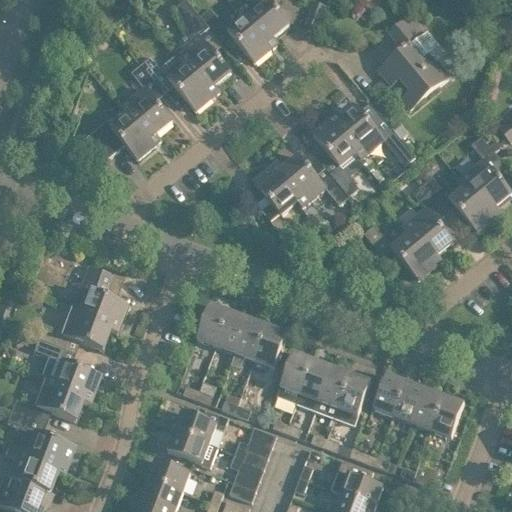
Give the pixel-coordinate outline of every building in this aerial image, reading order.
[(254,0),(238,13),(243,19),(254,33),(262,26),(272,39),(273,39),(290,26),(268,0),(254,0)] [(253,65),(278,45),(273,39),(272,39),(262,26),(254,33),(243,19),(227,32),(209,10),(199,18),(219,41),(228,34),(253,65)] [(210,48),(219,41),(199,18),(190,25),(198,35),(181,48),(174,54),(175,56),(185,67),(195,81),(203,75),(214,88),(215,87),(231,74),(210,48)] [(401,52),(378,72),(390,87),(398,80),(410,94),(401,101),(409,110),(448,78),(434,62),(444,53),(427,33),(423,36),(408,18),(389,34),(402,50),(400,51),(401,52)] [(195,114),(220,93),(215,87),(214,88),(203,75),(195,81),(175,56),(159,69),(150,57),(140,65),(160,89),(169,82),(195,114)] [(151,97),(160,89),(140,65),(131,73),(144,90),(121,109),(137,129),(144,123),(155,136),(155,135),(171,123),(151,97)] [(510,143),(511,141),(511,108),(494,123),(510,143)] [(136,161),(161,142),(155,135),(155,136),(144,123),(137,129),(121,109),(94,131),(112,155),(124,145),(136,161)] [(396,158),(406,150),(387,127),(378,134),(357,109),(341,122),(340,122),(351,135),(344,141),(355,154),(354,155),(359,161),(383,142),(396,158)] [(344,174),(359,161),(354,155),(355,154),(344,141),(351,135),(340,122),(341,122),(336,116),(312,135),(331,159),(322,166),(329,175),(328,175),(347,198),(357,190),(344,174)] [(398,138),(405,132),(396,122),(390,127),(398,138)] [(491,169),(500,161),(481,138),(471,146),(484,163),(461,182),(466,188),(466,187),(477,201),(484,195),(494,208),(495,208),(511,195),(491,169)] [(487,144),(490,147),(497,142),(494,139),(487,144)] [(338,206),(347,198),(328,175),(319,182),(298,157),(283,170),(282,171),(293,184),(286,189),(297,203),(296,203),(301,209),(324,190),(338,206)] [(282,171),(283,170),(277,163),(253,183),(270,204),(261,212),(294,253),(304,245),(280,216),(296,203),(297,203),(286,189),(293,184),(282,171)] [(476,234),(500,214),(495,208),(494,208),(484,195),(477,201),(466,187),(466,188),(450,201),(432,179),(422,187),(441,210),(450,202),(476,234)] [(432,218),(441,210),(422,187),(413,194),(426,211),(402,230),(407,236),(418,250),(425,244),(436,257),(437,256),(452,243),(432,218)] [(417,282),(441,262),(437,256),(436,257),(425,244),(418,250),(407,236),(391,249),(373,227),(363,235),(382,258),(391,250),(417,282)] [(87,267),(72,306),(79,309),(78,310),(94,315),(92,323),(107,329),(108,331),(115,333),(125,304),(115,300),(122,280),(87,267)] [(209,305),(196,339),(216,347),(229,313),(209,305)] [(41,328),(37,340),(65,350),(69,338),(101,350),(108,331),(107,329),(92,323),(94,315),(78,310),(79,309),(72,306),(61,335),(41,328)] [(229,313),(216,347),(235,354),(248,320),(229,313)] [(248,320),(235,354),(254,362),(267,327),(248,320)] [(267,327),(254,362),(274,369),(287,335),(267,327)] [(46,355),(39,375),(45,377),(68,386),(65,395),(81,402),(88,405),(99,375),(61,361),(65,350),(37,340),(33,351),(46,355)] [(276,397),(296,404),(312,361),(292,353),(276,397)] [(315,411),(318,402),(331,368),(312,361),(296,404),(315,411)] [(334,419),(337,410),(350,375),(331,368),(318,402),(315,411),(334,419)] [(353,426),(357,417),(370,382),(350,375),(337,410),(334,419),(353,426)] [(373,410),(392,417),(405,383),(386,376),(373,410)] [(14,399),(10,411),(38,421),(43,410),(74,422),(81,402),(65,395),(68,386),(45,377),(34,407),(14,399)] [(405,383),(392,417),(411,425),(424,390),(405,383)] [(182,396),(195,401),(198,393),(185,388),(182,396)] [(424,390),(411,425),(430,432),(443,398),(424,390)] [(198,393),(195,401),(208,406),(212,398),(198,393)] [(443,398),(430,432),(450,439),(463,405),(443,398)] [(238,406),(223,400),(219,409),(234,415),(237,406),(238,406)] [(249,410),(237,406),(234,415),(245,419),(249,410)] [(182,412),(175,432),(210,445),(216,429),(224,432),(229,419),(199,408),(195,417),(182,412)] [(13,447),(18,449),(25,452),(41,458),(38,467),(54,473),(55,473),(62,476),(72,447),(39,435),(43,423),(38,421),(10,411),(6,422),(20,428),(13,447)] [(284,434),(288,425),(274,419),(271,429),(284,434)] [(288,425),(284,434),(297,438),(300,429),(288,425)] [(249,440),(272,448),(277,437),(253,429),(249,440)] [(210,445),(175,432),(167,452),(202,465),(210,445)] [(323,448),(326,439),(313,434),(310,443),(323,448)] [(338,443),(326,439),(323,448),(335,452),(338,443)] [(245,450),(268,459),(272,448),(249,440),(247,446),(245,450)] [(238,443),(234,454),(243,458),(245,450),(247,446),(238,443)] [(373,467),(377,458),(365,453),(351,448),(348,457),(362,462),(373,467)] [(38,511),(46,493),(47,493),(55,473),(54,473),(38,467),(41,458),(25,452),(18,449),(0,496),(0,507),(11,511),(38,511)] [(243,458),(242,459),(241,462),(264,470),(268,459),(245,450),(243,458)] [(237,472),(241,462),(242,459),(243,458),(234,454),(229,469),(237,472)] [(387,461),(377,458),(373,467),(383,471),(387,461)] [(148,480),(183,493),(190,474),(156,461),(148,480)] [(237,472),(260,481),(264,470),(241,462),(237,472)] [(340,494),(375,507),(383,488),(369,483),(373,473),(342,462),(337,476),(346,479),(340,494)] [(419,465),(412,482),(432,489),(438,472),(419,465)] [(298,478),(299,478),(306,481),(311,469),(303,466),(298,478)] [(412,481),(415,472),(405,468),(401,477),(412,481)] [(237,472),(233,483),(256,492),(260,481),(237,472)] [(306,481),(299,478),(293,492),(301,495),(306,481)] [(174,511),(175,511),(183,493),(148,480),(141,499),(174,511)] [(233,483),(228,495),(251,504),(256,492),(233,483)] [(216,506),(221,493),(212,489),(207,502),(216,506)] [(333,511),(373,511),(375,507),(340,494),(333,511)] [(136,511),(174,511),(141,499),(136,511)] [(222,511),(223,511),(248,511),(250,509),(226,500),(222,511)] [(213,511),(216,506),(207,502),(203,511),(213,511)]
